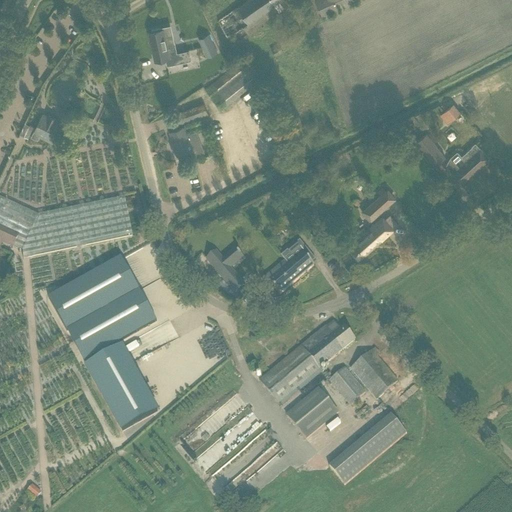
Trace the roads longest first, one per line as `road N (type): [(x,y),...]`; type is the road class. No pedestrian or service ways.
road 1 (unclassified): [(105,23),(167,245),(199,301),(276,319),(351,294)]
road 2 (unclassified): [(511,458),(351,294)]
road 3 (unclassified): [(351,294),(511,198)]
